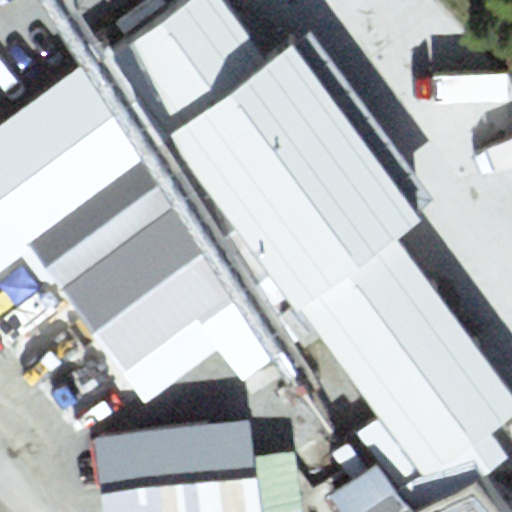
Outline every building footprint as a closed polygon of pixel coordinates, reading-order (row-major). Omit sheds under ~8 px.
[(276,47),(240,0),(168,0),(119,36),(436,465),(511,409),(511,383),(394,224),(426,200),(299,29),(276,47)] [(100,45),(0,121),(0,195),(145,387),(214,335),(243,373),(269,353),(100,45)] [(299,511),(295,445),(254,449),(251,411),(100,422),(106,511),(299,511)] [(426,511),(415,496),(377,443),(328,477),(353,511),(426,511)] [(415,496),(426,511),(511,511),(511,504),(475,453),(415,496)]
